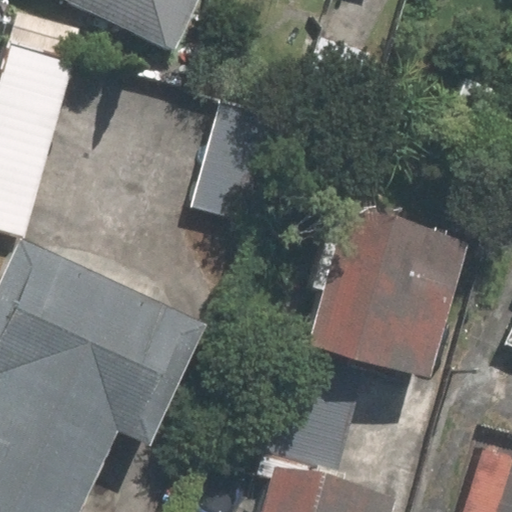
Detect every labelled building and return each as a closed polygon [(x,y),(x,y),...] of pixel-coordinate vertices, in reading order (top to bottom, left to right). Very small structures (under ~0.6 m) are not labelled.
[(73,0),(177,48),(199,0),(73,0)] [(355,99),(371,44),(316,29),(300,84),(355,99)] [(76,63),(7,44),(0,70),(0,228),(21,234),(29,236),(76,63)] [(485,129),(503,87),(466,70),(447,113),(485,129)] [(238,218),(266,122),(219,108),(191,204),(238,218)] [(310,341),(362,355),(433,373),(471,231),(347,199),(310,341)] [(152,442),(208,325),(21,234),(0,277),(0,511),(83,511),(124,429),(152,442)] [(330,478),(272,462),(259,511),(391,511),(396,495),(330,478)]
